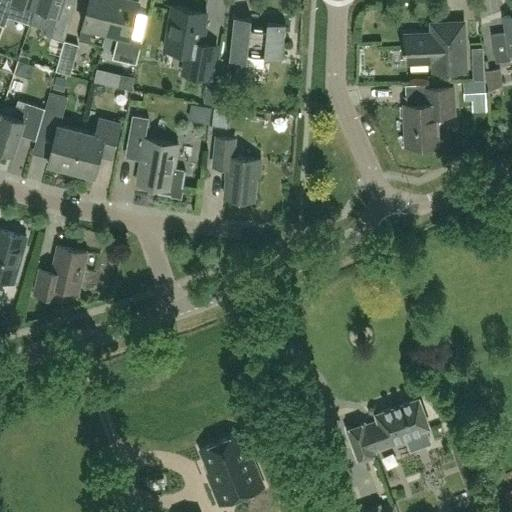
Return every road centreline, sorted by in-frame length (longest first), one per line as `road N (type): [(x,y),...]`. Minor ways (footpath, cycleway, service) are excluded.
road 1 (tertiary): [(174,310),(333,247),(388,203)]
road 2 (residential): [(388,203),(334,93),(337,0)]
road 3 (tertiary): [(0,363),(174,310)]
road 4 (track): [(77,342),(118,455),(128,511)]
road 5 (residential): [(148,223),(0,188)]
road 6 (tertiary): [(388,203),(424,204),(511,166)]
